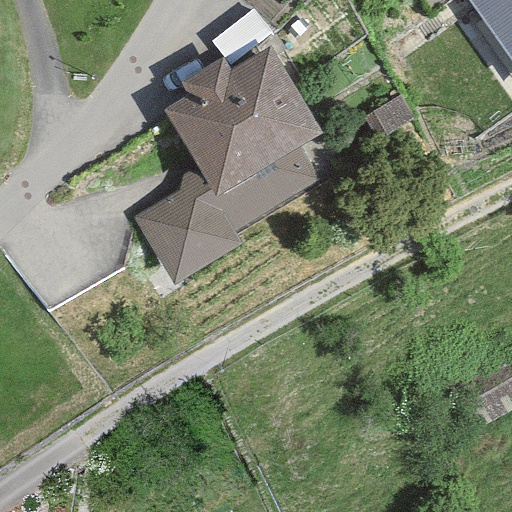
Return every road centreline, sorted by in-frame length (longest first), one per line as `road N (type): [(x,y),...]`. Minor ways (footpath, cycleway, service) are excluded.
road 1 (track): [(511,186),(165,386),(85,442)]
road 2 (residential): [(0,216),(121,87),(177,0)]
